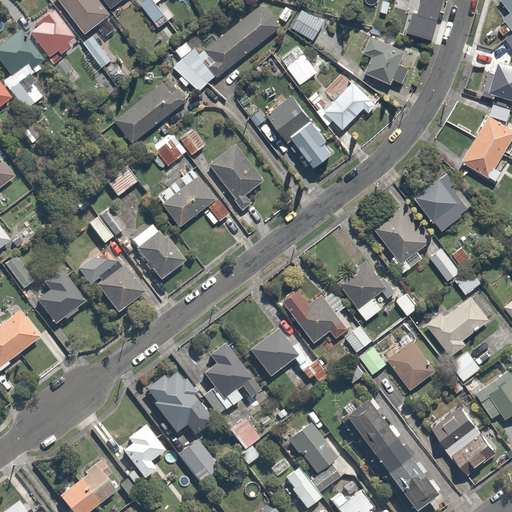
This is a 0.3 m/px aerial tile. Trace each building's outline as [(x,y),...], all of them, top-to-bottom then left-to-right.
[(108,10),(101,0),(57,0),(58,1),(81,31),(108,10)] [(101,0),(108,10),(121,0),(101,0)] [(153,0),(143,0),(139,3),(157,26),(167,18),(153,0)] [(511,0),(499,0),(506,10),(499,16),(503,22),(496,27),(510,46),(511,45),(511,0)] [(170,67),(198,90),(206,84),(219,100),(243,82),(231,67),(279,29),(259,3),(200,49),(189,35),(172,49),(180,59),(170,67)] [(292,11),(282,5),(275,16),(285,22),(292,11)] [(73,36),(51,7),(22,28),(45,58),(73,36)] [(320,16),(297,8),(290,28),(312,36),(320,16)] [(431,15),(407,8),(401,31),(425,38),(431,15)] [(30,71),(45,59),(45,58),(22,28),(18,23),(0,37),(0,59),(10,73),(1,81),(11,94),(22,108),(45,91),(30,71)] [(91,34),(81,42),(101,68),(111,60),(91,34)] [(407,50),(368,34),(360,53),(368,56),(361,72),(387,82),(389,77),(399,81),(405,66),(401,64),(407,50)] [(303,54),(285,65),(298,85),(315,74),(303,54)] [(511,98),(511,54),(509,54),(507,62),(497,59),(493,73),(485,71),(478,95),(493,99),(494,94),(511,98)] [(375,99),(349,78),(321,111),(343,129),(362,106),(366,110),(375,99)] [(0,102),(11,94),(1,81),(0,79),(0,102)] [(183,103),(165,79),(110,119),(128,143),(183,103)] [(293,94),(265,115),(292,150),(301,144),(293,133),(312,119),(293,94)] [(511,111),(511,109),(489,101),(458,162),(498,182),(509,159),(500,155),(511,131),(511,128),(505,125),(511,111)] [(205,144),(189,122),(153,149),(166,166),(188,150),(192,154),(205,144)] [(236,140),(206,162),(241,208),(252,199),(245,191),(264,176),(236,140)] [(0,183),(13,174),(0,157),(0,183)] [(213,198),(189,167),(153,195),(176,225),(207,202),(219,218),(228,211),(216,196),(213,198)] [(135,181),(126,168),(105,183),(114,196),(135,181)] [(440,177),(411,198),(438,234),(466,212),(440,177)] [(402,204),(371,228),(403,268),(419,255),(412,246),(426,235),(402,204)] [(96,214),(113,234),(123,226),(107,205),(96,214)] [(113,234),(96,214),(86,222),(103,243),(113,234)] [(152,221),(127,241),(158,281),(183,262),(152,221)] [(0,248),(11,239),(0,224),(0,248)] [(461,246),(449,255),(441,244),(426,256),(444,281),(460,269),(471,260),(461,246)] [(93,252),(75,267),(112,313),(141,289),(110,252),(100,260),(93,252)] [(15,254),(1,266),(20,289),(34,278),(15,254)] [(368,258),(337,280),(364,317),(378,307),(370,295),(378,289),(384,297),(393,291),(368,258)] [(86,298),(63,268),(37,287),(42,293),(34,300),(52,324),(86,298)] [(480,280),(471,269),(455,282),(464,293),(480,280)] [(333,338),(341,332),(353,323),(326,288),(308,301),(296,286),(280,298),(314,343),(328,332),(333,338)] [(407,290),(394,301),(405,314),(418,303),(407,290)] [(488,318),(469,293),(422,327),(441,353),(488,318)] [(511,297),(499,308),(511,323),(511,297)] [(0,363),(38,336),(16,306),(0,317),(0,363)] [(356,352),(372,340),(357,319),(353,323),(341,332),(356,352)] [(277,328),(246,349),(265,376),(290,359),(293,357),(295,355),(290,347),(277,328)] [(434,367),(411,337),(385,357),(388,360),(407,386),(434,367)] [(302,339),(290,347),(295,355),(293,357),(290,359),(305,380),(312,375),(315,380),(326,373),(302,339)] [(388,360),(385,357),(372,340),(356,352),(352,354),(368,375),(388,360)] [(257,388),(225,341),(205,354),(212,363),(198,372),(209,387),(200,393),(215,416),(257,388)] [(479,367),(466,349),(451,361),(464,378),(479,367)] [(166,371),(141,391),(173,432),(187,421),(195,431),(210,420),(191,396),(196,392),(177,368),(168,374),(166,371)] [(473,394),(490,418),(499,411),(504,418),(511,412),(511,376),(506,368),(473,394)] [(438,487),(444,483),(376,389),(341,414),(409,508),(423,497),(434,511),(448,501),(438,487)] [(463,406),(431,429),(464,475),(496,453),(463,406)] [(246,416),(228,429),(241,447),(238,450),(246,462),(258,454),(250,442),(260,435),(246,416)] [(129,443),(113,454),(125,470),(131,466),(140,479),(157,467),(151,458),(165,448),(145,421),(124,437),(129,443)] [(309,422),(286,439),(312,473),(328,460),(334,455),(309,422)] [(196,437),(175,454),(195,479),(216,462),(196,437)] [(352,468),(339,451),(334,455),(328,460),(312,473),(308,476),(322,495),(325,499),(327,498),(346,483),(341,476),(352,468)] [(81,511),(122,481),(103,456),(56,492),(71,511),(81,511)] [(280,478),(304,509),(317,499),(322,495),(308,476),(298,464),(280,478)] [(346,483),(327,498),(337,511),(370,511),(368,508),(373,504),(353,478),(346,483)] [(35,511),(22,494),(0,511),(35,511)] [(304,509),(300,511),(326,511),(317,499),(304,509)] [(102,511),(101,511),(140,511),(134,503),(121,511),(102,511)]
